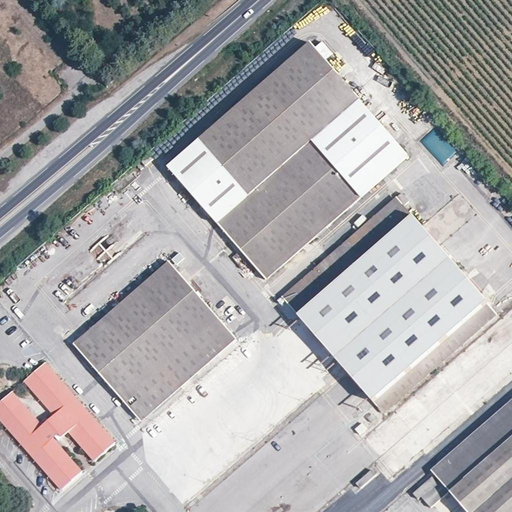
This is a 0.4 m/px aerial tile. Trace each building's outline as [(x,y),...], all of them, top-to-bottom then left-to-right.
[(409,156),(312,45),(170,168),(220,226),(268,280),(409,156)] [(150,155),(142,162),(146,167),(154,160),(150,155)] [(334,287),(412,218),(396,200),(317,269),(334,287)] [(459,270),(412,218),(334,287),(317,269),(284,298),(300,317),(342,365),(374,402),(452,334),(462,346),(497,314),(459,270)] [(99,264),(109,261),(105,246),(95,249),(99,264)] [(156,377),(172,396),(238,340),(169,262),(75,345),(99,372),(134,413),(145,404),(136,394),(156,377)] [(384,413),(462,346),(452,334),(374,402),(384,413)] [(67,428),(70,432),(95,461),(115,444),(46,364),(26,382),(55,415),(42,427),(13,393),(0,404),(0,418),(16,438),(62,490),(83,472),(54,439),(60,434),(67,428)] [(142,422),(172,396),(156,377),(136,394),(145,404),(134,413),(142,422)] [(511,511),(511,404),(471,440),(434,471),(470,511),(511,511)] [(63,438),(70,432),(67,428),(60,434),(63,438)] [(363,487),(376,474),(372,470),(359,482),(363,487)] [(415,493),(430,509),(448,492),(432,475),(415,493)]
